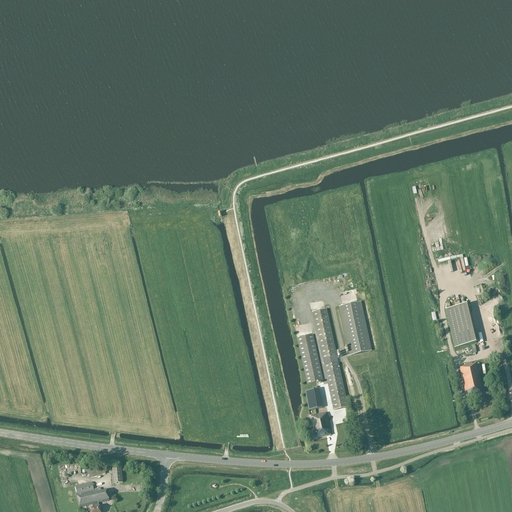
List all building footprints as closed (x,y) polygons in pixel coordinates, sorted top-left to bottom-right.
[(372,351),(360,302),(338,307),(350,356),(372,351)] [(466,305),(445,310),(454,348),(475,343),(466,305)] [(333,411),(348,407),(338,363),(338,364),(336,356),(337,356),(326,310),(312,313),(322,360),(322,359),(324,367),(323,367),(333,411)] [(307,385),(323,381),(312,335),(296,339),(307,385)] [(478,363),(476,364),(476,363),(459,367),(466,397),(471,396),(471,397),(482,394),(480,386),(481,386),(477,370),(479,369),(478,363)] [(308,411),(322,408),(319,389),(305,392),(308,411)] [(314,439),(331,435),(327,413),(309,416),(314,439)] [(104,466),(93,464),(84,466),(85,472),(88,472),(89,477),(105,474),(104,466)] [(122,483),(121,468),(112,469),(113,484),(122,483)] [(94,493),(93,490),(92,483),(75,487),(77,496),(80,508),(92,505),(92,508),(90,509),(90,511),(100,511),(99,506),(99,507),(98,503),(102,503),(102,502),(109,501),(106,490),(101,491),(94,493)]
